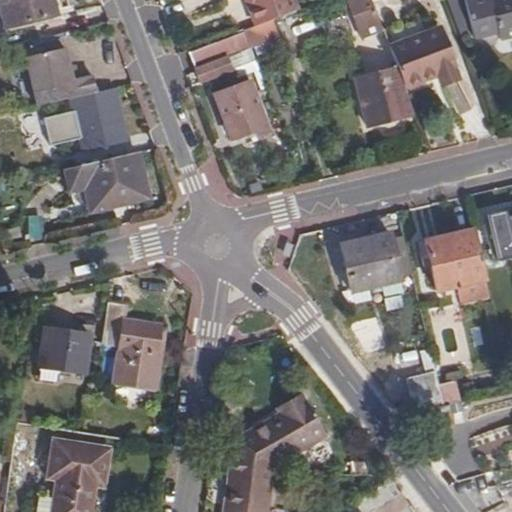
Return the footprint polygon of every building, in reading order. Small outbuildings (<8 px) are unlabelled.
[(55,18),(49,0),(0,0),(0,10),(5,29),(55,18)] [(250,0),(260,25),(270,21),(301,10),(297,0),(250,0)] [(388,30),(376,0),(351,0),(367,38),(388,30)] [(471,33),(460,0),(451,0),(464,35),(471,33)] [(511,0),(468,0),(480,38),(502,31),(504,38),(511,36),(511,0)] [(275,36),(270,21),(260,25),(246,30),(252,45),(275,36)] [(446,26),(394,46),(402,68),(409,86),(442,74),(445,80),(464,73),(446,26)] [(252,45),(246,30),(193,50),(200,66),(252,46),(252,45)] [(74,98),(99,92),(95,74),(82,77),(75,79),(71,65),(67,49),(29,58),(41,105),(74,98)] [(78,64),(71,65),(75,79),(82,77),(78,64)] [(409,86),(402,68),(357,79),(368,126),(413,116),(407,87),(409,86)] [(259,136),(273,131),(253,78),(217,92),(235,137),(252,131),(256,129),(259,136)] [(99,92),(74,98),(87,151),(129,140),(116,88),(99,92)] [(261,141),(259,136),(256,129),(252,131),(257,143),(261,141)] [(77,216),(115,207),(113,197),(127,194),(129,204),(151,199),(140,151),(67,169),(77,216)] [(113,197),(115,207),(129,204),(127,194),(113,197)] [(511,210),(511,206),(489,211),(500,260),(511,256),(511,210)] [(438,286),(489,274),(477,221),(427,232),(438,286)] [(418,278),(407,236),(393,240),(392,235),(343,247),(353,293),(418,278)] [(348,294),(353,293),(343,247),(333,250),(337,269),(340,268),(348,294)] [(153,388),(158,351),(151,350),(153,324),(127,320),(128,303),(106,300),(100,343),(115,345),(110,383),(153,388)] [(46,321),(45,328),(65,331),(66,324),(46,321)] [(161,325),(153,324),(151,350),(158,351),(161,325)] [(65,331),(45,328),(39,368),(82,374),(88,335),(65,331)] [(449,404),(440,369),(413,375),(418,399),(424,398),(426,409),(436,407),(448,404),(449,404)] [(302,396),(248,431),(273,468),(327,435),(302,396)] [(436,407),(441,427),(462,423),(457,402),(449,404),(448,404),(436,407)] [(230,458),(227,476),(266,483),(273,468),(248,431),(240,438),(230,458)] [(92,511),(96,485),(105,486),(111,448),(54,441),(49,478),(56,479),(50,511),(92,511)] [(262,511),(267,483),(266,483),(227,476),(222,511),(262,511)]
